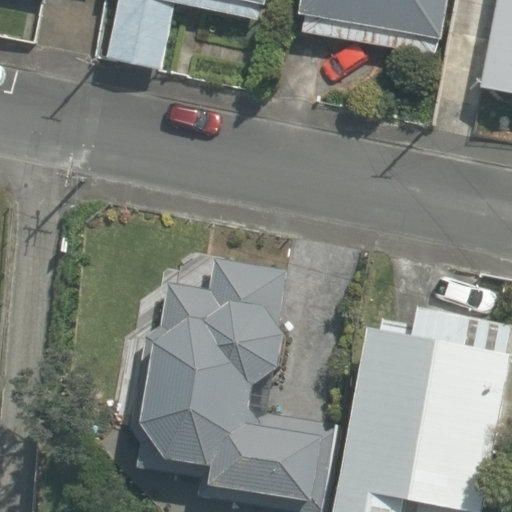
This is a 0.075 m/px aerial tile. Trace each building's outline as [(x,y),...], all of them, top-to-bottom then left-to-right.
[(113,0),(102,50),(166,65),(181,0),(237,0),(260,5),(261,0),(113,0)] [(446,0),(305,0),(299,28),(436,56),(446,0)] [(511,0),(494,0),(477,86),(511,93),(511,0)] [(280,511),(330,511),(344,428),(262,413),(259,411),(263,387),(287,372),(292,336),(285,325),(293,273),(220,261),(216,291),(173,284),(166,328),(151,337),(136,429),(146,445),(142,471),(205,481),(203,500),(280,511)] [(384,331),(377,329),(342,511),(489,511),(511,393),(511,326),(425,309),(422,328),(386,321),(384,331)]
